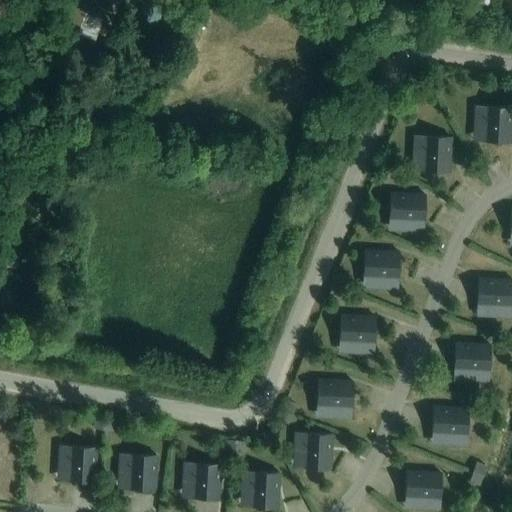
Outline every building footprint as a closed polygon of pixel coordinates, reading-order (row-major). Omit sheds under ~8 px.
[(71,0),(61,27),(75,33),(84,11),(102,18),(109,0),(71,0)] [(509,141),(509,107),(483,107),(483,141),(509,141)] [(449,170),(449,136),(423,136),(423,170),(449,170)] [(391,167),(395,157),(385,153),(381,163),(391,167)] [(388,177),(391,167),(381,163),(378,173),(388,177)] [(390,220),(424,220),(424,194),(390,194),(390,220)] [(363,276),(397,279),(399,253),(365,250),(363,276)] [(343,291),(346,282),(336,278),(333,288),(343,291)] [(477,305),(510,308),(511,289),(511,281),(479,279),(477,305)] [(339,301),(343,291),(333,288),(329,297),(339,301)] [(339,342),(373,344),(375,319),(341,316),(339,342)] [(454,369),(488,372),(490,346),(456,343),(454,369)] [(318,406),(352,409),(354,383),(320,380),(318,406)] [(292,418),(296,408),(287,404),(282,413),(292,418)] [(431,433),(465,436),(467,410),(434,407),(431,433)] [(288,427),(292,418),(282,413),(278,423),(288,427)] [(102,433),(104,422),(94,421),(92,432),(102,433)] [(112,434),(114,424),(104,422),(102,433),(112,434)] [(331,433),(304,431),(302,467),(329,469),(331,433)] [(234,455),(235,444),(224,443),(223,454),(234,455)] [(244,456),(245,445),(235,444),(234,455),(244,456)] [(69,445),(67,480),(93,482),(95,446),(69,445)] [(129,453),(127,489),(154,490),(156,454),(129,453)] [(193,461),(191,497),(218,499),(220,463),(193,461)] [(482,474),(485,464),(475,461),(472,471),(482,474)] [(251,470),(250,506),(276,507),(278,471),(251,470)] [(404,496),(438,499),(440,473),(406,470),(404,496)] [(479,484),(482,474),(472,471),(469,482),(479,484)]
